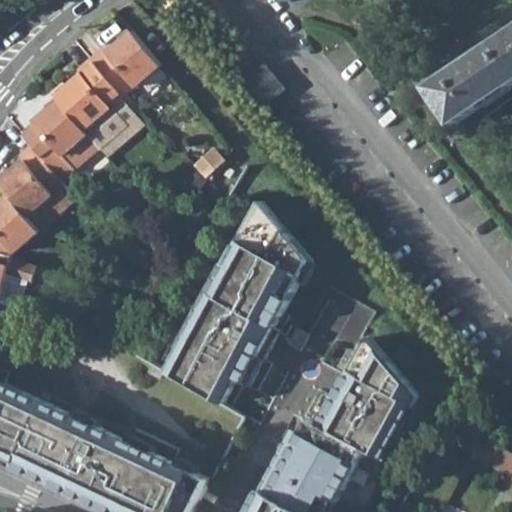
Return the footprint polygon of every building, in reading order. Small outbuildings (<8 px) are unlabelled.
[(135,30),(110,51),(107,48),(94,59),(122,93),(135,83),(138,87),(164,65),(135,30)] [(511,31),(433,86),(458,123),(511,86),(511,31)] [(87,129),(113,107),(110,103),(122,93),(94,59),(80,70),(84,74),(58,95),(62,99),(87,129)] [(287,88),(267,65),(246,83),(266,106),(287,88)] [(65,179),(78,168),(66,154),(91,133),(87,129),(62,99),(24,131),(35,145),(65,179)] [(66,154),(78,168),(102,147),(91,133),(66,154)] [(80,197),(65,179),(35,145),(23,156),(26,160),(1,181),(13,196),(30,215),(42,230),(80,197)] [(220,146),(199,162),(210,176),(231,160),(220,146)] [(13,196),(0,206),(0,253),(12,257),(42,230),(30,215),(13,196)] [(171,371),(227,404),(241,379),(254,387),(286,331),(280,328),(283,322),(289,326),(295,316),(289,313),(318,261),(266,200),(229,263),(226,261),(178,341),(186,346),(171,371)] [(174,241),(184,218),(170,212),(160,235),(174,241)] [(167,258),(143,249),(138,264),(162,272),(167,258)] [(188,267),(198,274),(209,257),(199,251),(198,252),(188,267)] [(0,262),(0,298),(4,300),(5,300),(11,274),(25,278),(37,281),(41,266),(12,257),(11,266),(0,262)] [(162,307),(173,315),(194,281),(199,284),(203,277),(198,274),(188,267),(181,278),(162,307)] [(19,303),(25,278),(11,274),(5,300),(19,303)] [(0,451),(21,460),(18,466),(25,469),(53,482),(59,484),(74,492),(77,485),(90,491),(87,498),(116,511),(197,511),(205,498),(209,491),(216,479),(176,460),(1,377),(4,370),(0,368),(0,334),(6,314),(1,312),(4,300),(0,298),(0,451)] [(153,322),(149,329),(160,335),(173,315),(162,307),(161,309),(153,322)] [(133,342),(140,345),(146,336),(149,329),(153,322),(147,319),(138,332),(133,342)] [(140,345),(138,352),(149,358),(158,343),(146,336),(140,345)] [(371,511),(401,460),(396,457),(418,418),(428,399),(376,337),(357,370),(353,367),(337,396),(341,398),(327,423),(317,417),(309,431),(302,428),(255,511),(371,511)] [(169,370),(158,363),(153,371),(165,377),(169,370)] [(94,381),(88,396),(112,404),(117,389),(94,381)] [(456,411),(446,429),(480,447),(486,436),(490,429),(456,411)] [(444,433),(477,451),(480,447),(446,429),(444,433)] [(477,451),(476,455),(510,474),(505,483),(511,486),(511,450),(486,436),(480,447),(477,451)] [(209,491),(205,498),(216,503),(220,497),(209,491)]
